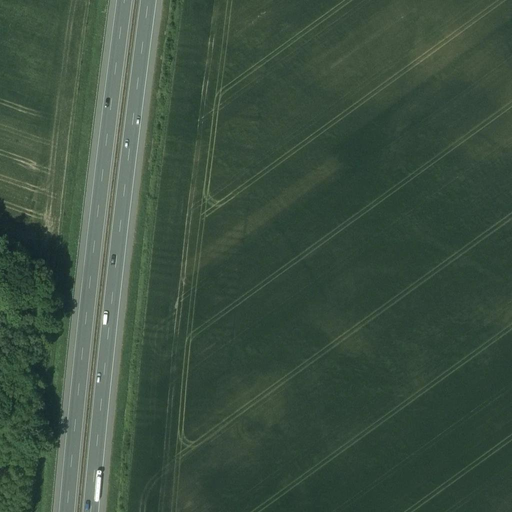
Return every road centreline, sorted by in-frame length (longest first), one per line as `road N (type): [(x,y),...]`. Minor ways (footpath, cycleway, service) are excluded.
road 1 (motorway): [(124,0),(67,511)]
road 2 (motorway): [(91,511),(148,0)]
